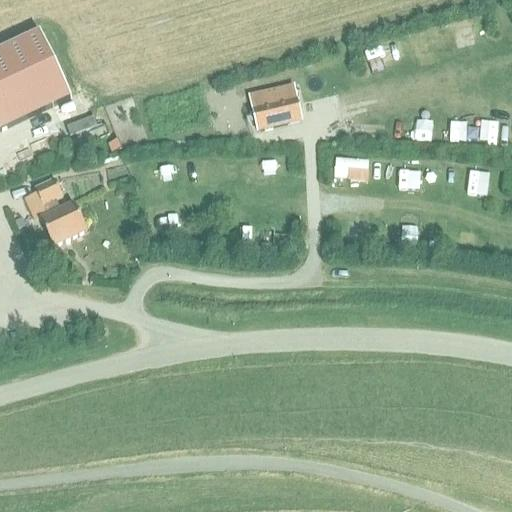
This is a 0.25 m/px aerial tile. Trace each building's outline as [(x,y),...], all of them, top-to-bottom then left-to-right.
[(40,34),(0,53),(0,134),(72,101),(40,34)] [(258,134),(287,127),(284,114),(298,110),(293,87),(250,98),(258,134)] [(93,119),(67,129),(71,139),(97,130),(93,119)] [(117,141),(108,145),(112,154),(121,150),(117,141)] [(347,164),(347,176),(365,176),(365,153),(332,153),(332,164),(347,164)] [(378,178),(397,179),(398,155),(380,153),(378,178)] [(220,173),(220,154),(206,154),(206,173),(220,173)] [(419,168),(439,166),(438,155),(418,157),(419,168)] [(480,182),(481,161),(463,159),(462,181),(480,182)] [(49,218),(40,222),(53,250),(87,235),(74,206),(60,213),(56,203),(63,200),(55,183),(35,192),(43,209),(44,209),(49,218)] [(146,206),(154,224),(173,216),(165,198),(146,206)] [(256,222),(256,234),(289,235),(289,224),(256,222)] [(462,246),(478,247),(479,231),(463,230),(462,246)] [(14,317),(0,321),(0,327),(3,335),(18,330),(14,317)]
